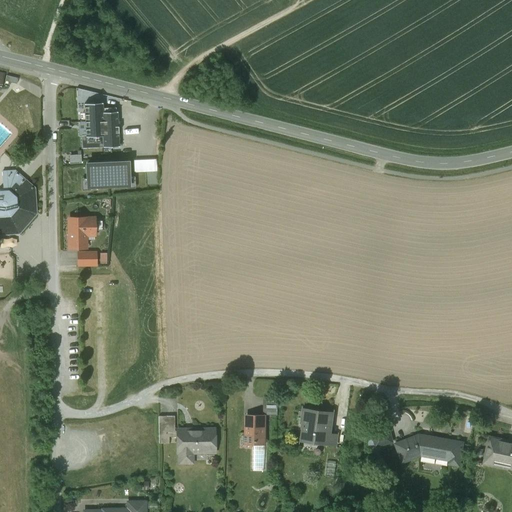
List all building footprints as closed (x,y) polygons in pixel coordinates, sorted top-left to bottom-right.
[(18,78),(7,75),(5,81),(17,84),(18,78)] [(102,103),(85,104),(87,136),(82,136),(83,147),(104,146),(104,147),(119,146),(117,112),(103,113),(102,103)] [(158,157),(136,158),(136,171),(149,170),(149,182),(159,182),(158,157)] [(129,162),(113,163),(113,162),(102,162),(102,163),(87,164),(88,187),(129,185),(129,162)] [(35,188),(15,171),(10,171),(2,172),(3,189),(0,188),(0,234),(9,234),(19,234),(37,214),(35,188)] [(95,218),(69,219),(70,247),(85,247),(85,234),(85,232),(95,232),(95,218)] [(96,252),(78,252),(78,265),(96,265),(96,252)] [(278,398),(267,398),(267,415),(278,415),(278,398)] [(331,414),(304,411),(302,422),(306,423),(304,439),(328,442),(331,414)] [(175,416),(159,416),(159,436),(175,436),(175,416)] [(265,417),(248,417),(247,441),(264,442),(265,417)] [(372,425),(375,445),(389,442),(385,423),(372,425)] [(214,429),(178,430),(178,452),(179,452),(179,462),(192,462),(192,452),(214,451),(214,429)] [(463,443),(420,435),(397,444),(403,461),(422,454),(450,459),(450,463),(459,465),(463,443)] [(511,442),(490,438),(486,458),(511,463),(511,467),(511,442)] [(145,511),(145,501),(128,502),(128,509),(103,509),(103,510),(98,510),(97,511),(145,511)]
